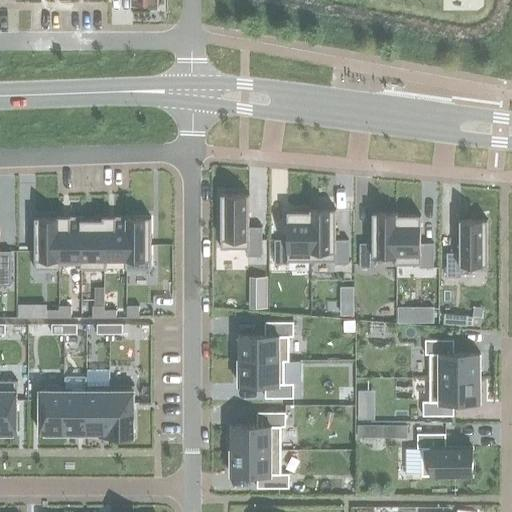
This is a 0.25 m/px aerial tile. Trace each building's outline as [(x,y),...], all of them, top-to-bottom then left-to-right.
[(220,195),(220,249),(247,250),(247,257),(261,257),(261,227),(249,227),(249,195),(220,195)] [(274,240),(274,264),(288,264),(288,262),(311,262),(311,253),(311,210),(309,210),(309,212),(287,212),(287,240),(274,240)] [(311,253),(311,262),(334,262),(334,265),(348,265),(348,240),(335,240),(335,210),(311,210),(311,253)] [(359,244),(359,268),(373,268),(373,261),(394,261),(394,266),(396,266),(396,256),(396,213),(372,213),(372,244),(371,244),(359,244)] [(396,256),(396,266),(419,266),(419,268),(433,268),(433,244),(420,244),(420,215),(398,215),(398,213),(396,213),(396,256)] [(34,218),(34,270),(59,270),(59,217),(57,217),(57,218),(34,218)] [(59,217),(59,270),(60,270),(60,265),(80,265),(80,270),(81,270),(81,261),(81,217),(59,217)] [(81,261),(81,270),(104,270),(104,217),(102,217),(102,220),(83,220),(83,217),(81,217),(81,261)] [(104,217),(104,270),(105,270),(105,261),(125,261),(125,270),(126,270),(126,261),(126,217),(104,217)] [(126,261),(126,270),(151,270),(151,218),(127,218),(127,217),(126,217),(126,261)] [(446,253),(446,278),(460,278),(460,270),(487,271),(487,221),(459,221),(459,253),(446,253)] [(0,284),(11,285),(10,252),(0,251),(0,284)] [(262,278),(249,278),(249,291),(262,291),(262,278)] [(341,315),(353,315),(353,302),(341,302),(341,315)] [(59,310),(59,318),(71,318),(71,317),(71,306),(59,306),(59,310)] [(92,317),(92,319),(104,318),(104,310),(104,306),(92,306),(92,317)] [(126,317),(126,318),(139,318),(139,317),(139,306),(126,306),(126,317)] [(397,307),(397,323),(411,323),(411,307),(397,307)] [(46,317),(46,318),(59,318),(59,310),(46,310),(46,317)] [(104,310),(104,318),(116,318),(116,317),(116,310),(104,310)] [(444,314),(443,324),(467,326),(467,316),(444,314)] [(238,336),(238,361),(289,360),(289,337),(293,337),(293,322),(264,322),(264,336),(238,336)] [(64,334),(64,325),(51,325),(51,335),(64,334)] [(76,325),(64,325),(64,334),(76,334),(76,325)] [(109,325),(97,325),(97,334),(109,334),(109,325)] [(122,325),(109,325),(109,334),(122,334),(122,325)] [(425,340),(425,355),(429,355),(429,378),(480,378),(480,354),(453,354),(453,340),(425,340)] [(238,361),(238,385),(264,385),(265,399),(293,399),(293,384),(300,384),(301,362),(289,362),(289,360),(238,361)] [(422,402),(422,417),(453,417),(453,403),(462,403),(480,403),(480,378),(429,378),(429,402),(422,402)] [(0,433),(16,433),(16,385),(16,381),(0,381),(0,433)] [(65,433),(65,391),(65,386),(40,386),(39,423),(39,433),(65,433)] [(98,438),(107,438),(107,386),(85,386),(85,391),(85,433),(98,433),(98,438)] [(107,386),(107,438),(134,438),(134,386),(107,386)] [(85,391),(65,391),(65,433),(85,433),(85,391)] [(358,392),(358,408),(368,408),(372,404),(372,396),(368,392),(358,392)] [(230,426),(230,451),(281,451),(281,427),(285,427),(285,413),(257,413),(256,426),(230,426)] [(358,425),(358,437),(406,437),(406,425),(358,425)] [(405,448),(405,473),(422,473),(422,476),(472,476),(472,447),(445,447),(445,434),(417,434),(417,448),(405,448)] [(230,451),(230,475),(257,475),(257,489),(289,489),(289,474),(281,474),(281,451),(230,451)]
